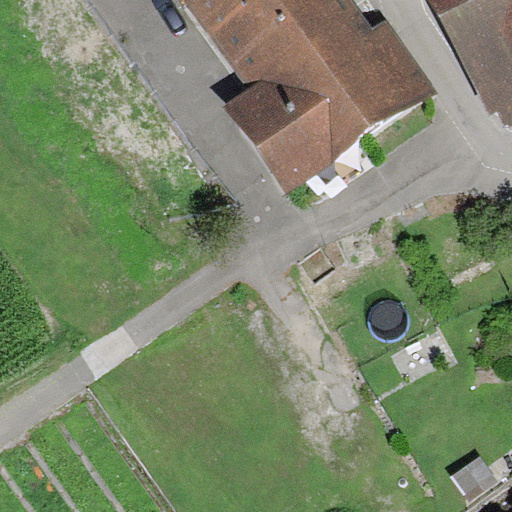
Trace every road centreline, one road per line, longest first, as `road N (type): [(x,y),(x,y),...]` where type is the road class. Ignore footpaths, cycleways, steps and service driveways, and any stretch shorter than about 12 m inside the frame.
road 1 (track): [(0,416),(245,256),(472,124)]
road 2 (residential): [(289,232),(133,0)]
road 3 (residential): [(511,158),(497,155),(472,124),(401,0)]
